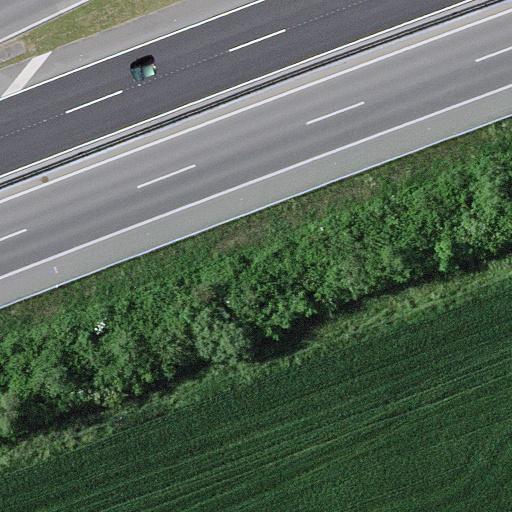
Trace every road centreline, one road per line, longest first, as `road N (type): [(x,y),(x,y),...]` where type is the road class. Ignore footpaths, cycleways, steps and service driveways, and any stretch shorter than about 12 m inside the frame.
road 1 (motorway): [(0,238),(511,47)]
road 2 (motorway): [(366,0),(0,137)]
